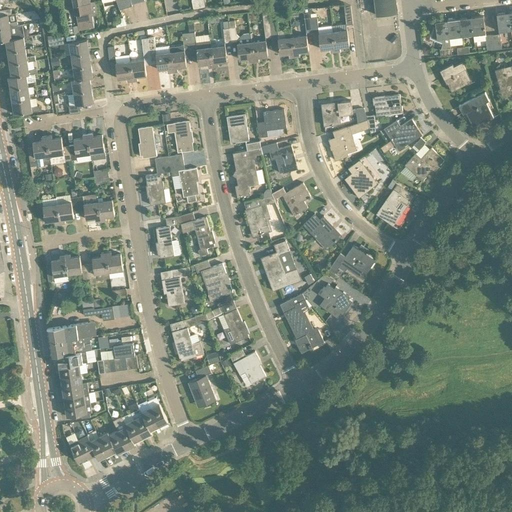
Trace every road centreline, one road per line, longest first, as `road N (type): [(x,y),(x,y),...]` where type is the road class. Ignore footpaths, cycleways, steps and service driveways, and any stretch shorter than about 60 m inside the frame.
road 1 (residential): [(293,386),(240,259),(204,97)]
road 2 (tertiary): [(52,488),(18,247)]
road 3 (residential): [(191,440),(156,354),(133,231)]
road 4 (residential): [(403,260),(347,216),(323,185),(299,84)]
road 5 (residential): [(293,386),(348,348),(403,260)]
road 6 (residential): [(403,260),(473,153)]
road 7 (residential): [(83,499),(191,440)]
